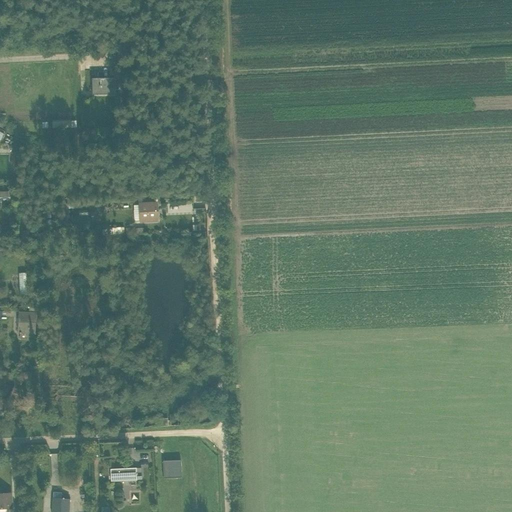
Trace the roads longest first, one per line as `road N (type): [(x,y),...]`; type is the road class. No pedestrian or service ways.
road 1 (track): [(205,0),(224,431)]
road 2 (unclassified): [(227,511),(224,431),(0,441)]
